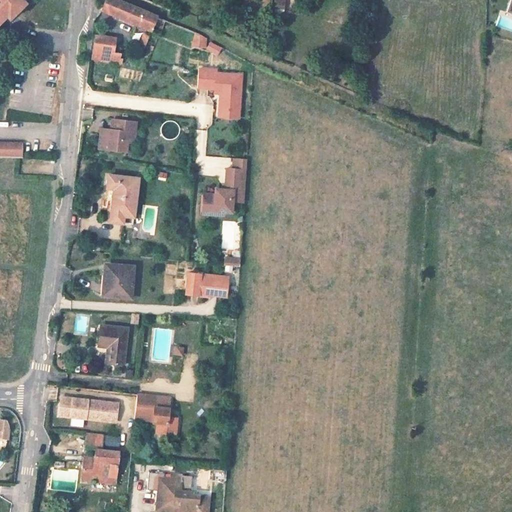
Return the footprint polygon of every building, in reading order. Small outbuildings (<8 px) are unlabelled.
[(0,0),(0,21),(6,16),(9,20),(14,15),(13,14),(23,4),(19,0),(0,0)] [(149,28),(158,31),(162,21),(120,2),(114,0),(103,0),(99,11),(147,32),(149,28)] [(280,0),(273,0),(272,12),(279,13),(280,0)] [(146,35),(141,32),(137,40),(142,43),(146,35)] [(189,44),(198,47),(198,37),(192,35),(189,44)] [(117,53),(109,52),(110,38),(90,36),(89,49),(88,58),(118,62),(119,58),(116,57),(117,53)] [(204,40),(200,48),(200,52),(211,56),(213,48),(215,44),(204,40)] [(139,80),(141,71),(121,67),(119,75),(139,80)] [(214,70),(196,69),(195,87),(212,89),(212,93),(218,93),(216,111),(236,112),(239,75),(213,73),(214,70)] [(98,129),(96,149),(123,152),(124,143),(125,132),(130,133),(131,122),(111,120),(110,128),(107,130),(98,129)] [(134,122),(131,122),(130,133),(125,132),(124,143),(131,144),(133,133),(134,122)] [(0,143),(0,157),(20,158),(21,144),(0,143)] [(24,149),(22,158),(38,161),(40,153),(24,149)] [(246,160),(234,159),(233,169),(245,170),(246,160)] [(233,169),(226,169),(225,190),(214,190),(213,195),(202,194),(201,207),(210,208),(212,212),(212,213),(223,214),(230,214),(231,203),(243,204),(245,170),(233,169)] [(120,216),(129,217),(134,178),(106,175),(104,188),(111,189),(107,221),(107,223),(119,224),(120,216)] [(104,220),(107,221),(111,189),(104,188),(102,206),(105,207),(104,220)] [(210,208),(201,207),(201,215),(223,216),(223,214),(212,213),(212,212),(210,208)] [(120,216),(119,224),(129,225),(129,217),(120,216)] [(239,259),(230,258),(230,266),(239,267),(239,259)] [(130,265),(105,262),(103,275),(108,276),(106,293),(127,296),(130,265)] [(223,276),(182,271),(180,293),(202,295),(202,293),(203,285),(221,287),(223,276)] [(221,287),(203,285),(202,293),(220,295),(221,287)] [(137,324),(138,314),(129,313),(129,324),(137,324)] [(125,328),(99,325),(97,344),(108,345),(106,361),(122,363),(125,328)] [(166,397),(136,393),(135,405),(133,419),(154,421),(153,432),(172,433),(173,418),(164,416),(166,397)] [(116,401),(64,394),(64,398),(59,397),(57,412),(114,419),(116,401)] [(8,423),(1,422),(0,428),(0,433),(11,435),(8,423)] [(92,472),(112,475),(114,450),(97,448),(100,433),(85,431),(83,445),(93,446),(92,456),(91,463),(82,462),(80,477),(91,479),(92,472)] [(91,463),(92,456),(82,455),(82,462),(91,463)] [(224,481),(224,470),(211,470),(210,480),(224,481)] [(169,476),(157,475),(154,507),(170,508),(170,501),(178,502),(177,509),(193,511),(194,505),(204,506),(205,495),(194,493),(195,492),(187,491),(187,488),(177,487),(179,472),(170,471),(169,476)] [(92,472),(91,479),(111,481),(112,475),(92,472)] [(170,501),(170,508),(177,509),(178,502),(170,501)]
